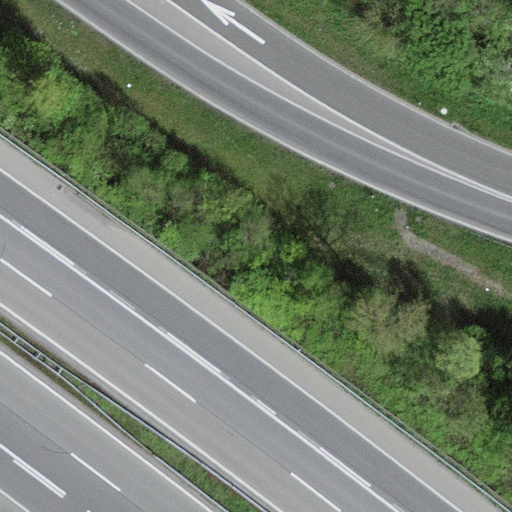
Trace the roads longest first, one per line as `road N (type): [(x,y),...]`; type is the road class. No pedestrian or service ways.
road 1 (motorway): [(82,0),(327,151),(511,227)]
road 2 (motorway): [(337,511),(0,265)]
road 3 (motorway): [(511,180),(345,102),(195,0)]
road 4 (motorway): [(0,404),(140,511)]
